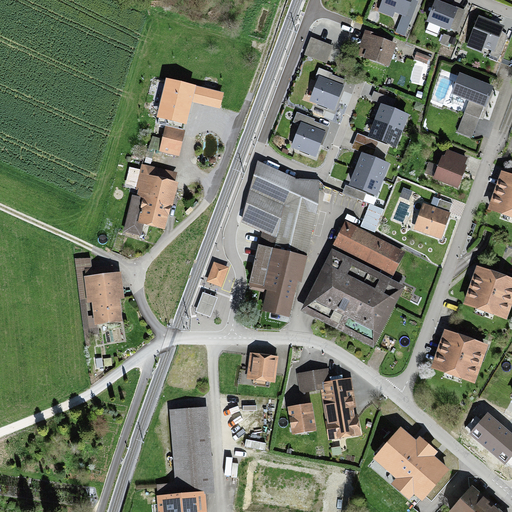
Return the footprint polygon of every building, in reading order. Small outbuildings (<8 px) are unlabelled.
[(408,0),(384,0),(381,8),(402,16),(396,31),(403,34),(415,4),(408,1),(408,0)] [(458,10),(435,2),(427,22),(450,31),(458,10)] [(501,28),(480,20),(472,42),(493,50),(501,28)] [(393,45),(369,36),(362,55),(386,64),(393,45)] [(334,48),(311,40),(306,55),(328,63),(334,48)] [(430,57),(417,52),(414,59),(427,65),(430,57)] [(492,88),(460,76),(450,102),(467,109),(459,129),(474,135),(492,88)] [(341,88),(320,80),(312,100),(333,108),(341,88)] [(194,89),(167,82),(158,119),(185,125),(194,89)] [(202,90),(200,102),(219,107),(222,94),(202,90)] [(395,146),(406,117),(381,108),(379,114),(374,128),(370,137),(395,146)] [(302,126),(294,146),(315,154),(323,134),(302,126)] [(161,151),(177,155),(183,132),(167,128),(161,151)] [(468,161),(445,152),(434,178),(458,187),(468,161)] [(386,166),(363,157),(360,163),(354,178),(352,185),(375,194),(386,166)] [(285,313),(299,258),(315,191),(258,164),(241,220),(264,231),(259,248),(250,283),(271,288),(266,308),(277,311),(285,313)] [(145,220),(162,224),(174,174),(148,168),(138,210),(132,209),(127,230),(142,233),(145,220)] [(511,180),(502,208),(511,211),(511,180)] [(449,215),(423,206),(415,229),(440,238),(449,215)] [(404,254),(348,226),(338,245),(382,267),(393,273),(394,273),(404,254)] [(376,277),(344,261),(317,316),(373,344),(400,289),(388,283),(393,273),(382,267),(376,277)] [(112,268),(88,271),(95,323),(120,319),(112,268)] [(224,271),(216,268),(211,281),(219,284),(224,271)] [(511,299),(511,281),(478,270),(467,304),(506,317),(511,299)] [(210,318),(217,298),(203,293),(196,313),(210,318)] [(487,349),(443,333),(429,371),(472,387),(487,349)] [(275,361),(251,357),(247,378),(271,381),(275,361)] [(323,389),(332,387),(329,370),(299,376),(302,393),(323,389)] [(332,387),(323,389),(331,437),(359,432),(351,384),(332,387)] [(198,407),(165,410),(172,483),(205,480),(198,407)] [(311,408),(290,412),(294,432),(315,428),(311,408)] [(511,457),(511,437),(488,417),(472,436),(479,443),(497,458),(506,465),(511,457)] [(416,441),(400,427),(372,458),(395,479),(391,484),(410,501),(415,495),(422,501),(449,471),(433,458),(437,453),(419,437),(416,441)] [(196,511),(194,485),(150,489),(151,511),(196,511)] [(497,511),(471,489),(450,511),(497,511)]
